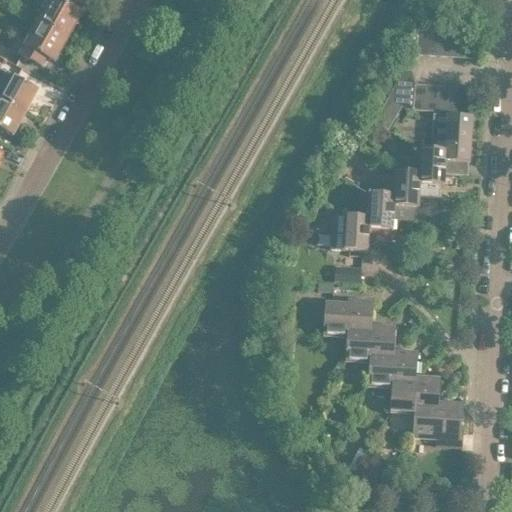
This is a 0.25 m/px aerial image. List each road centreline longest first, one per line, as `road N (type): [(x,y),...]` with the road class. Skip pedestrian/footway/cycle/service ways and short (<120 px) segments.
road 1 (residential): [(484,511),(507,0)]
road 2 (residential): [(0,203),(117,0)]
